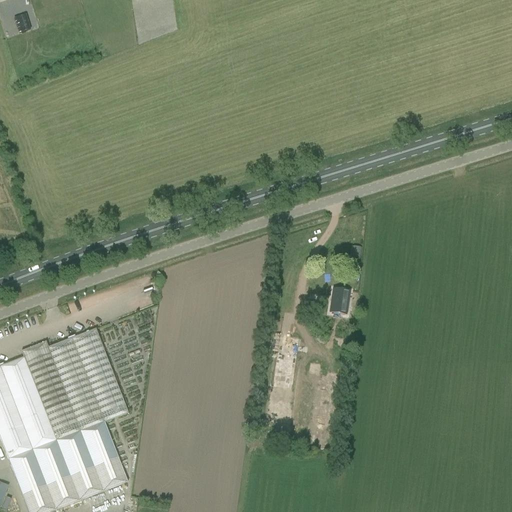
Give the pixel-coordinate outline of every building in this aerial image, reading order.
[(346,318),(349,294),(333,291),(330,315),(346,318)] [(0,443),(7,461),(8,461),(27,511),(55,511),(128,484),(104,423),(127,414),(94,330),(47,348),(44,343),(20,352),(22,358),(0,367),(0,443)] [(284,445),(298,340),(279,337),(264,442),(284,445)] [(333,452),(342,381),(321,378),(311,449),(333,452)] [(0,482),(0,507),(7,510),(11,499),(5,497),(9,485),(0,482)]
